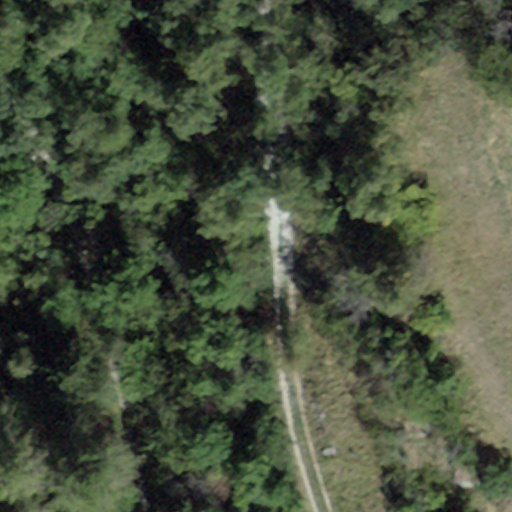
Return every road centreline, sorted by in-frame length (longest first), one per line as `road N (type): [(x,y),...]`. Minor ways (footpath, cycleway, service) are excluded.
road 1 (track): [(278,0),(286,369),(323,511)]
road 2 (track): [(154,511),(70,200),(0,71)]
